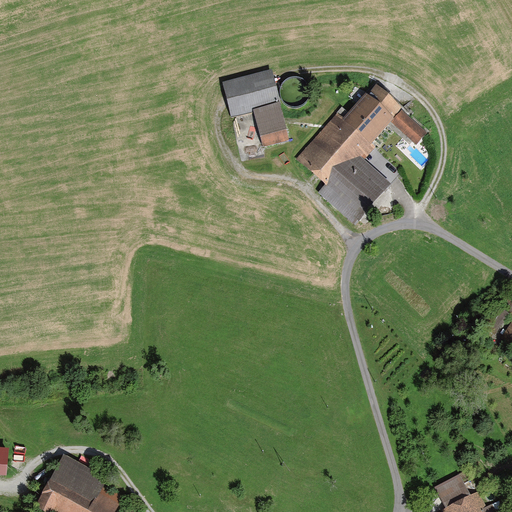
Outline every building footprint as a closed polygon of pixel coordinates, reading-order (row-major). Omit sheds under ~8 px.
[(262,145),(290,137),(271,68),(221,81),(231,115),(252,109),(262,145)] [(357,158),(399,112),(379,93),(329,148),(322,142),(310,156),(317,163),(310,171),(326,186),(320,192),(356,224),(389,187),(357,158)] [(417,133),(403,119),(394,128),(408,142),(417,133)] [(409,176),(414,171),(409,165),(404,170),(409,176)] [(511,327),(501,342),(511,350),(511,327)] [(0,473),(6,474),(9,453),(0,452),(0,473)] [(37,502),(54,511),(116,511),(122,502),(103,492),(110,479),(95,471),(91,477),(60,460),(37,502)] [(485,511),(466,479),(434,498),(442,511),(485,511)]
